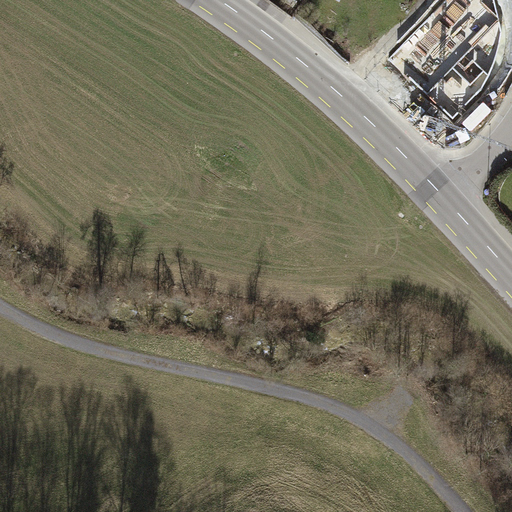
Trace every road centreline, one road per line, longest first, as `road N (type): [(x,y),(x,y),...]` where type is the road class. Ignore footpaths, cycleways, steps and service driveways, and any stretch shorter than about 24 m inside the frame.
road 1 (track): [(0,308),(117,358),(328,409),(415,466),(454,511)]
road 2 (secondary): [(446,200),(294,58),(215,0)]
